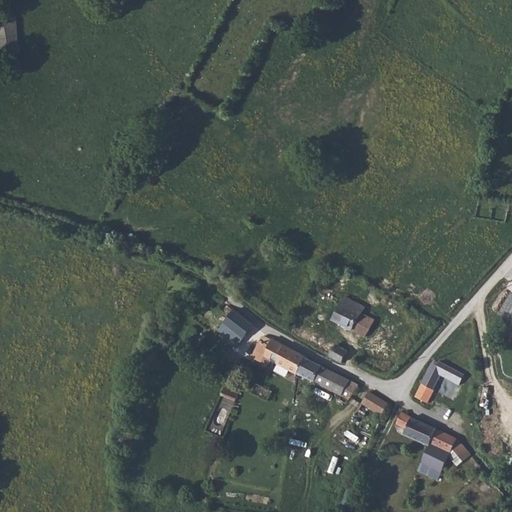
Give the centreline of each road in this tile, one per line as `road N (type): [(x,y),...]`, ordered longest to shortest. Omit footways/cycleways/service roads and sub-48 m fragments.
road 1 (unclassified): [(511,261),(394,385)]
road 2 (unclassified): [(394,385),(278,336)]
road 3 (track): [(278,336),(180,266)]
